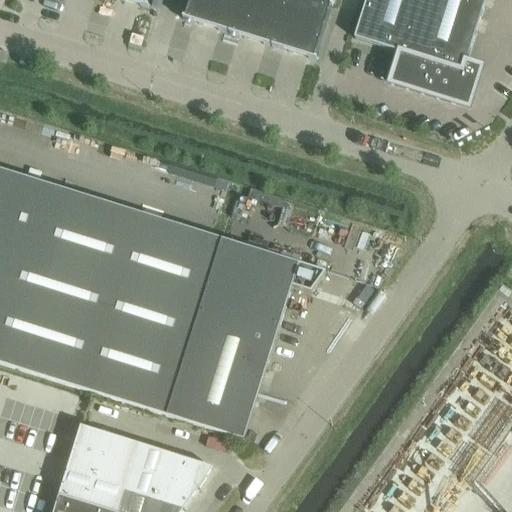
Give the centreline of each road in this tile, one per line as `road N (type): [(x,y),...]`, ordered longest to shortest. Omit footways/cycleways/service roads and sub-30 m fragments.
road 1 (unclassified): [(0,34),(479,188)]
road 2 (unclassified): [(247,511),(479,188)]
road 3 (unknown): [(348,0),(306,132)]
